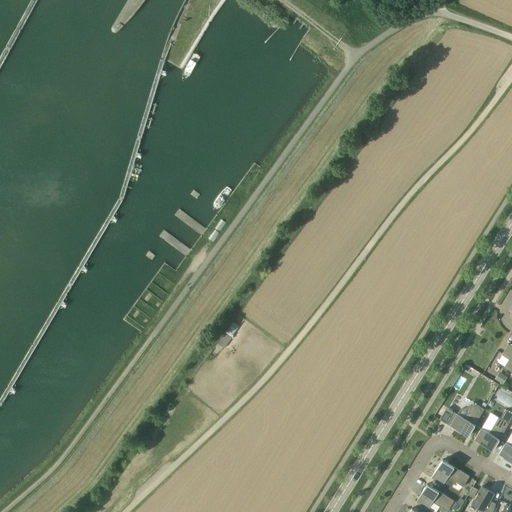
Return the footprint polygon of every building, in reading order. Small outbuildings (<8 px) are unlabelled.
[(216,346),(222,350),(239,325),(232,321),(216,346)] [(511,372),(511,370),(511,346),(508,344),(502,355),(509,359),(504,367),(511,372)] [(495,379),(503,384),(507,377),(499,372),(495,379)] [(484,409),(483,408),(474,403),(465,418),(457,413),(450,425),(468,436),(484,409)] [(493,450),(509,423),(497,416),(488,431),(481,428),(474,440),(493,450)] [(511,461),(511,435),(510,434),(499,454),(511,461)] [(463,486),(464,485),(469,476),(442,459),(431,477),(443,485),(444,484),(451,488),(455,481),(463,486)] [(447,511),(454,501),(436,489),(427,484),(416,502),(428,509),(433,511),(436,511),(439,508),(445,511),(447,511)] [(488,503),(490,500),(494,493),(482,486),(471,504),(480,509),(477,511),(492,511),(495,507),(488,503)]
